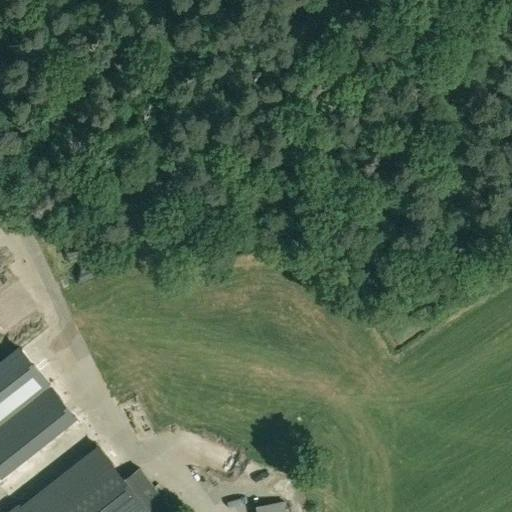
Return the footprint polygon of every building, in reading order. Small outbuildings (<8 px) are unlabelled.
[(23,349),(0,366),(0,421),(50,383),(23,349)] [(50,383),(0,421),(0,472),(6,481),(80,423),(50,383)] [(80,423),(6,481),(25,504),(39,493),(99,445),(80,423)] [(167,511),(173,508),(139,466),(124,477),(99,445),(39,493),(14,511),(167,511)] [(259,511),(286,511),(285,501),(259,506),(259,511)]
